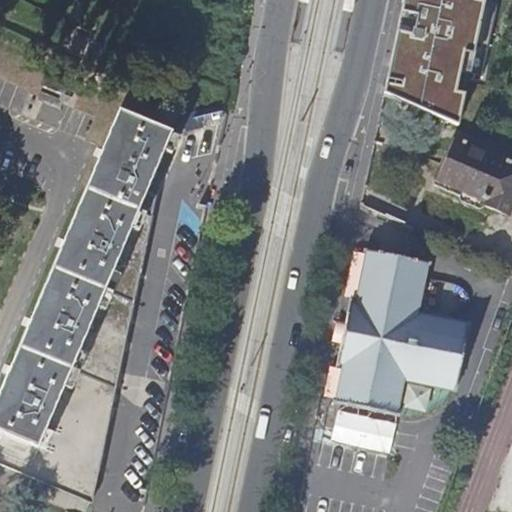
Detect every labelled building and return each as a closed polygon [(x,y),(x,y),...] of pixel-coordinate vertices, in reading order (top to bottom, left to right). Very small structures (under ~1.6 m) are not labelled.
[(511,0),(404,0),(384,97),(457,128),(464,96),(455,94),(464,56),(473,57),(482,0),(511,0)] [(115,112),(0,392),(0,467),(92,506),(148,220),(136,213),(167,137),(115,112)] [(511,207),(511,165),(454,140),(437,181),(487,202),(484,208),(508,218),(511,207)] [(335,335),(333,343),(343,345),(338,368),(344,369),(343,373),(332,370),(326,398),(338,400),(337,403),(334,402),(334,404),(400,418),(408,383),(455,393),(471,325),(420,313),(431,268),(434,268),(435,265),(365,251),(364,254),(368,255),(367,257),(356,255),(347,298),(358,301),(357,303),(353,302),(348,325),(338,323),(335,335)] [(335,448),(397,451),(398,419),(337,415),(335,448)]
